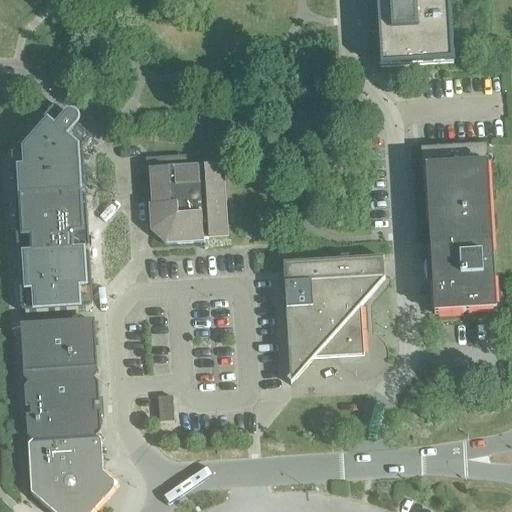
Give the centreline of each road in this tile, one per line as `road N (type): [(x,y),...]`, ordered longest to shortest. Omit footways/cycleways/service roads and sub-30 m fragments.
road 1 (unclassified): [(373,468),(384,396),(409,358),(391,114),(349,70),(344,0)]
road 2 (unclassified): [(175,286),(138,290),(118,315),(117,428),(158,510)]
road 3 (unclassified): [(158,510),(181,482),(373,468)]
